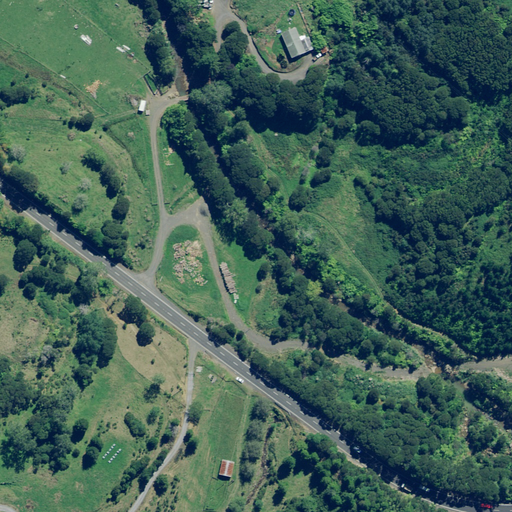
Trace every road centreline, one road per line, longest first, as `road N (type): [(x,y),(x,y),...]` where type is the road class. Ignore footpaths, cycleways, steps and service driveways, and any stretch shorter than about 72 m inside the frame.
road 1 (primary): [(0,176),(358,448),(419,485),(511,503)]
road 2 (track): [(140,285),(159,215),(150,122),(156,102),(205,71),(218,35),(201,0)]
